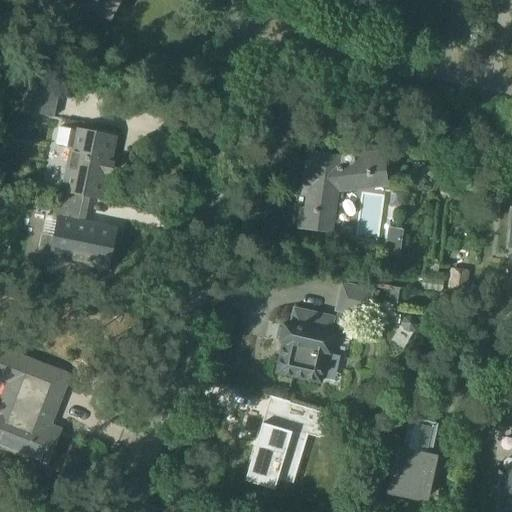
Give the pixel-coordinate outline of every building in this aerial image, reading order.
[(79,0),(110,16),(118,0),(79,0)] [(53,118),(59,88),(34,83),(28,112),(53,118)] [(64,190),(63,192),(83,195),(101,199),(106,174),(110,174),(112,164),(108,164),(114,138),(76,130),(76,131),(60,127),(56,145),(72,148),(64,190)] [(355,157),(354,155),(347,152),(340,157),(340,158),(314,154),(306,210),(302,210),(299,227),(331,232),(337,191),(386,185),(382,154),(355,157)] [(63,192),(64,190),(58,189),(52,218),(58,219),(54,237),(41,234),(38,253),(50,255),(50,256),(109,268),(109,267),(107,267),(115,232),(116,232),(116,231),(77,223),(83,195),(63,192)] [(450,268),(446,300),(466,301),(469,270),(450,268)] [(275,374),(313,383),(319,384),(326,354),(328,354),(332,338),(349,342),(356,316),(365,318),(371,292),(342,286),(336,312),(337,312),(335,320),(294,311),(290,328),(283,326),(279,343),(282,344),(275,374)] [(416,320),(410,317),(403,319),(400,324),(402,331),(408,334),(414,332),(417,327),(416,320)] [(58,401),(67,377),(0,350),(0,379),(9,382),(0,405),(0,406),(5,409),(0,421),(0,445),(46,464),(57,436),(38,428),(41,423),(44,424),(54,400),(58,401)] [(475,373),(465,372),(464,385),(474,386),(475,373)] [(283,426),(289,404),(262,396),(255,419),(263,422),(248,471),(277,479),(281,466),(286,467),(292,447),(287,446),(292,429),(283,426)] [(287,422),(320,432),(325,416),(292,405),(287,422)] [(430,458),(438,424),(409,418),(401,452),(398,451),(389,492),(424,500),(428,485),(431,486),(433,474),(430,474),(433,459),(430,458)] [(511,511),(511,460),(504,459),(502,471),(497,470),(492,511),(511,511)]
